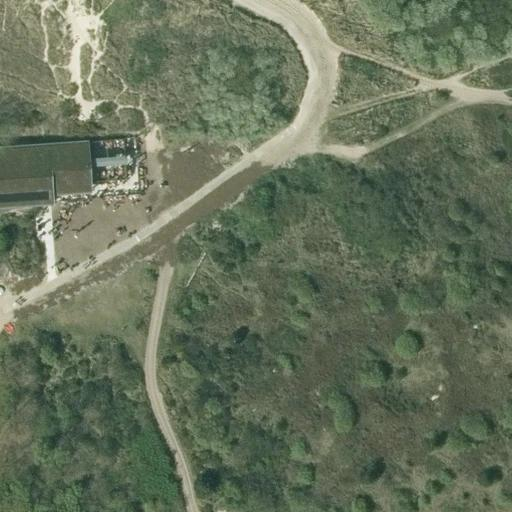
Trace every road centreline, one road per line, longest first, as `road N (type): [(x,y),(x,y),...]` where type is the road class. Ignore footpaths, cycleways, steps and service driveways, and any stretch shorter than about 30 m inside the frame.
road 1 (unknown): [(190,511),(184,471),(148,399),(165,242),(182,185)]
road 2 (track): [(282,128),(156,169),(0,301)]
road 3 (unknown): [(511,51),(318,116),(293,139)]
road 4 (track): [(298,119),(323,91),(326,67),(317,37),(280,0)]
road 5 (unknown): [(293,139),(200,168),(182,185)]
